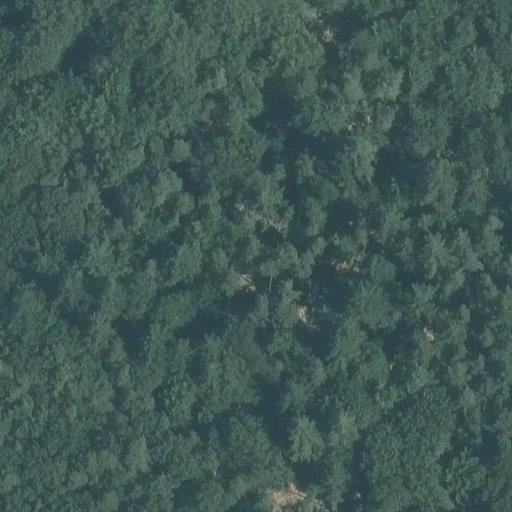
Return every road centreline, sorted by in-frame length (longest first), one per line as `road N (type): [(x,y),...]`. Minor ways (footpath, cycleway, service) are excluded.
road 1 (track): [(417,178),(363,463),(238,409),(0,326)]
road 2 (track): [(511,202),(78,89)]
road 3 (track): [(268,0),(137,63),(99,65)]
road 4 (unclassified): [(0,148),(61,98),(68,0)]
